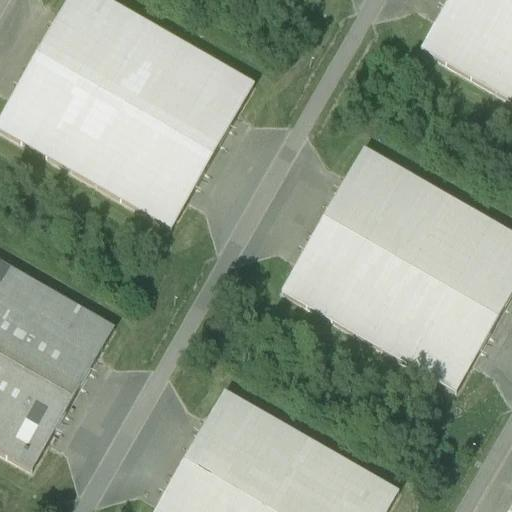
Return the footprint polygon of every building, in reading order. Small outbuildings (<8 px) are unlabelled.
[(252,91),(92,0),(71,0),(0,125),(0,137),(170,234),(252,91)] [(511,0),(451,0),(419,55),(511,108),(511,0)] [(511,298),(511,240),(362,155),(280,298),(455,398),(511,298)] [(113,334),(0,269),(0,459),(31,478),(113,334)] [(389,511),(398,498),(223,397),(156,511),(389,511)]
